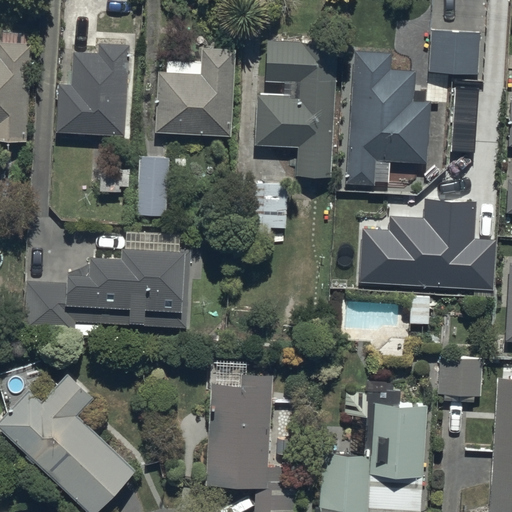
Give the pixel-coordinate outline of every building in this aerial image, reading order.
[(480,24),(433,23),(431,73),(478,75),(480,24)] [(332,168),(337,38),(268,36),(266,77),(294,78),(293,91),(255,89),(253,140),(296,141),(295,167),(332,168)] [(0,132),(26,134),(29,39),(0,37),(0,132)] [(125,129),(128,38),(97,38),(97,46),(72,46),(72,77),(56,77),(55,127),(125,129)] [(157,67),(154,126),(230,128),(233,43),(201,42),(200,68),(157,67)] [(390,47),(351,46),(344,179),(373,181),(374,157),(422,159),(425,96),(412,96),(414,66),(389,64),(390,47)] [(171,152),(138,152),(138,204),(171,204),(171,152)] [(130,162),(99,162),(99,188),(129,188),(130,162)] [(285,225),(285,178),(246,178),(246,225),(285,225)] [(364,228),(361,278),(493,286),(496,237),(474,236),(477,198),(424,195),(423,213),(389,211),(388,229),(364,228)] [(25,275),(25,315),(186,321),(189,243),(121,240),(121,247),(90,246),(89,263),(67,262),(67,276),(25,275)] [(511,257),(507,257),(501,336),(511,336),(511,257)] [(439,351),(437,389),(478,392),(480,353),(439,351)] [(30,380),(0,410),(0,421),(90,508),(136,460),(79,406),(94,390),(68,365),(42,392),(30,380)] [(210,377),(206,477),(253,480),(251,511),(297,511),(300,463),(265,461),(270,369),(238,368),(237,378),(210,377)] [(511,511),(511,372),(495,371),(486,511),(511,511)] [(423,400),(398,398),(399,384),(366,382),(362,448),(319,446),(316,501),(419,506),(423,400)]
